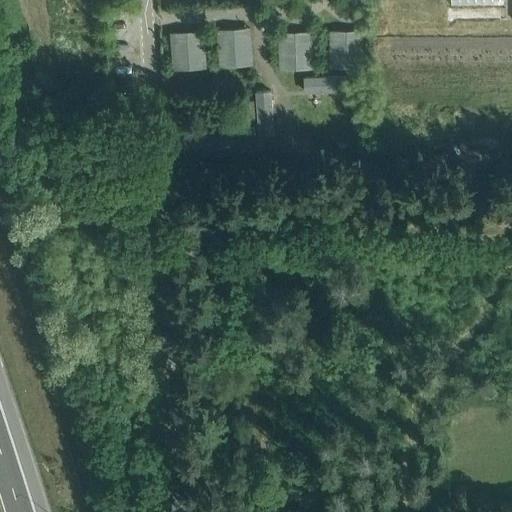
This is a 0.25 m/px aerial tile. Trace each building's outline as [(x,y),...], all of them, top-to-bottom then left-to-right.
[(217,29),(219,66),(253,64),(251,27),(217,29)] [(204,29),(170,31),(172,69),(206,67),(204,29)] [(364,30),(330,30),(330,67),(364,67),(364,30)] [(278,32),(279,69),(313,68),(312,32),(278,32)] [(306,92),(352,91),(351,74),(306,75),(306,92)] [(276,133),(275,88),(256,89),(257,133),(276,133)] [(234,154),(233,129),(172,131),(173,156),(234,154)]
